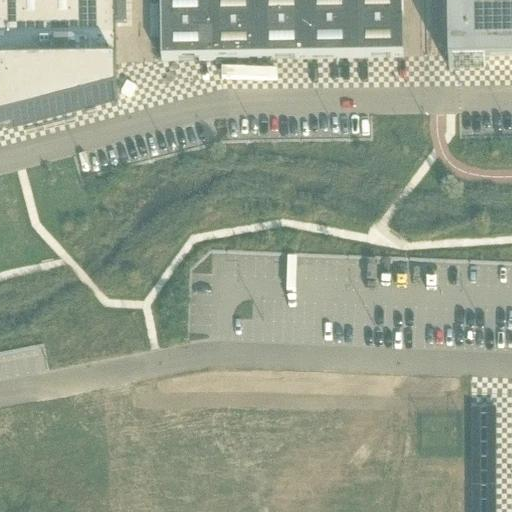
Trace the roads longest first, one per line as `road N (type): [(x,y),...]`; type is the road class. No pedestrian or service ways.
road 1 (unclassified): [(511,100),(222,102),(0,161)]
road 2 (unclassified): [(511,369),(192,356),(0,396)]
